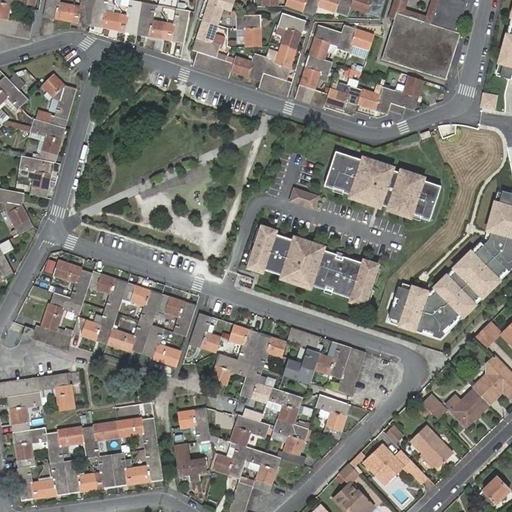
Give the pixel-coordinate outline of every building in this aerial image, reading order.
[(0,0),(0,17),(3,18),(7,19),(10,6),(26,9),(28,0),(0,0)] [(46,0),(43,18),(71,23),(74,6),(58,3),(58,0),(46,0)] [(71,23),(90,26),(95,0),(81,0),(80,8),(74,6),(71,23)] [(120,14),(105,12),(106,0),(95,0),(90,26),(115,31),(120,14)] [(120,14),(115,31),(117,31),(136,35),(143,2),(130,0),(129,5),(127,16),(120,14)] [(222,7),(231,10),(234,0),(207,0),(202,20),(216,24),(222,7)] [(286,0),(285,6),(314,16),(317,7),(319,0),(286,0)] [(319,0),(317,7),(347,16),(349,8),(351,0),(319,0)] [(380,18),(384,6),(386,0),(351,0),(349,8),(380,18)] [(437,0),(430,24),(403,15),(397,13),(394,20),(381,60),(446,81),(461,34),(458,33),(468,0),(437,0)] [(437,0),(431,0),(426,17),(405,10),(406,6),(407,0),(402,0),(401,6),(393,3),(392,6),(388,17),(394,20),(397,13),(403,15),(430,24),(437,0)] [(143,2),(136,35),(164,40),(167,23),(165,23),(152,21),(154,4),(143,2)] [(167,23),(164,40),(183,44),(189,11),(177,9),(174,25),(167,23)] [(297,51),(306,21),(299,19),(283,13),(279,25),(278,25),(278,26),(277,33),(285,35),(282,46),(297,51)] [(262,15),(261,15),(251,15),(237,16),(237,30),(248,30),(248,47),(263,46),(262,15)] [(3,18),(0,32),(0,33),(7,35),(10,20),(7,19),(3,18)] [(10,20),(7,35),(14,36),(17,21),(10,20)] [(192,49),(197,51),(205,53),(212,56),(219,58),(224,45),(210,41),(216,24),(202,20),(192,49)] [(17,21),(14,36),(21,38),(24,23),(17,21)] [(24,23),(21,38),(29,39),(32,25),(24,23)] [(342,33),(319,25),(309,55),(325,60),(329,46),(338,49),(342,33)] [(370,50),(374,35),(345,25),(342,33),(338,49),(348,52),(349,51),(351,44),(370,50)] [(508,36),(500,63),(504,64),(500,77),(511,80),(511,78),(511,26),(511,27),(511,33),(511,37),(508,36)] [(370,50),(351,44),(349,51),(367,57),(370,50)] [(264,73),(271,75),(278,77),(285,79),(287,80),(297,51),(282,46),(280,53),(271,50),(268,60),(264,73)] [(197,51),(193,63),(192,65),(200,68),(205,53),(197,51)] [(205,53),(200,68),(208,70),(212,56),(205,53)] [(236,56),(231,71),(261,80),(264,73),(268,60),(267,60),(268,57),(256,53),(253,62),(236,56)] [(309,55),(300,84),(307,86),(315,89),(319,75),(328,78),(332,65),(333,63),(325,60),(309,55)] [(212,56),(208,70),(215,73),(220,58),(219,58),(212,56)] [(220,58),(215,73),(222,75),(227,60),(220,58)] [(227,60),(222,75),(230,77),(231,71),(234,62),(227,60)] [(361,69),(344,65),(342,75),(359,78),(361,69)] [(17,73),(11,77),(20,88),(25,83),(17,73)] [(49,124),(65,128),(76,89),(66,86),(53,73),(40,85),(52,98),(59,101),(55,117),(51,116),(49,124)] [(261,80),(259,87),(266,89),(271,75),(264,73),(261,80)] [(271,75),(266,89),(273,92),(278,77),(271,75)] [(413,110),(414,110),(424,80),(410,75),(404,93),(395,90),(391,101),(413,108),(413,110)] [(27,99),(4,76),(0,79),(0,104),(6,98),(17,108),(27,99)] [(278,77),(273,92),(280,94),(285,79),(278,77)] [(285,79),(280,94),(288,96),(293,82),(287,80),(285,79)] [(307,86),(300,84),(295,98),(302,101),(307,86)] [(379,96),(383,86),(377,84),(373,95),(379,96)] [(307,86),(302,101),(310,103),(315,89),(307,86)] [(363,91),(358,106),(385,114),(387,114),(387,112),(388,112),(391,101),(395,90),(383,86),(379,96),(373,95),(363,91)] [(325,105),(351,114),(356,112),(363,91),(357,89),(352,87),(349,97),(330,91),(329,93),(325,105)] [(315,89),(310,103),(317,105),(322,91),(315,89)] [(322,91),(317,105),(324,108),(325,105),(329,93),(329,94),(322,91)] [(499,95),(483,92),(480,108),(496,111),(499,95)] [(53,164),(55,164),(65,128),(49,124),(35,120),(32,133),(46,136),(39,161),(53,164)] [(337,153),(326,187),(336,191),(336,189),(345,192),(344,194),(353,196),(352,199),(382,208),(382,206),(390,208),(390,210),(412,218),(414,214),(422,217),(421,219),(431,222),(443,187),(424,181),(425,179),(402,171),(402,174),(394,171),(394,169),(365,159),(364,162),(337,153)] [(30,195),(47,199),(53,164),(39,161),(21,157),(18,171),(34,174),(30,195)] [(18,235),(33,227),(22,205),(24,194),(0,189),(0,202),(6,204),(7,213),(18,235)] [(319,198),(296,190),(292,203),(315,210),(319,198)] [(459,271),(451,280),(448,277),(437,288),(440,291),(433,298),(428,296),(429,293),(415,288),(414,292),(401,288),(398,299),(401,300),(400,304),(397,303),(397,304),(400,305),(399,307),(398,309),(395,308),(391,319),(404,323),(403,326),(417,331),(418,328),(437,333),(435,337),(443,339),(448,334),(445,331),(456,321),(458,323),(456,320),(463,314),(466,316),(477,305),(476,305),(475,307),(472,304),(482,294),(485,297),(501,281),(498,279),(508,269),(511,272),(511,270),(511,193),(504,191),(501,204),(497,203),(490,230),(493,231),(491,240),(485,246),(483,243),(482,243),(485,246),(475,255),(473,253),(457,269),(459,271)] [(263,231),(260,242),(256,254),(252,267),(251,269),(264,273),(265,271),(284,277),(284,280),(292,283),(298,285),(299,281),(314,286),(313,287),(327,291),(329,288),(335,290),(334,294),(354,300),(353,303),(367,307),(367,304),(372,291),(375,282),(379,269),(380,266),(366,262),(366,265),(345,258),(344,261),(338,259),(339,256),(325,251),(325,252),(310,248),(311,244),(297,239),(296,242),(277,235),(277,233),(264,229),(263,231)] [(493,231),(490,230),(488,238),(483,243),(485,246),(491,240),(493,231)] [(482,243),(473,253),(475,255),(485,246),(482,243)] [(325,251),(326,249),(311,244),(310,248),(325,252),(325,251)] [(0,281),(14,275),(0,248),(0,281)] [(82,267),(59,259),(53,276),(77,283),(73,295),(85,299),(89,288),(94,273),(81,269),(82,267)] [(457,269),(448,277),(451,280),(459,271),(457,269)] [(501,281),(511,272),(508,269),(498,279),(501,281)] [(123,299),(129,283),(94,271),(94,273),(89,288),(111,295),(107,307),(119,311),(123,299)] [(264,273),(284,280),(284,277),(265,271),(264,273)] [(298,285),(353,303),(354,300),(334,294),(335,290),(329,288),(327,291),(313,287),(314,286),(299,281),(298,285)] [(157,310),(162,294),(129,283),(123,299),(145,306),(140,318),(152,323),(157,310)] [(432,294),(429,293),(428,296),(433,298),(440,291),(437,288),(432,294)] [(50,302),(42,326),(44,327),(51,329),(58,331),(59,332),(67,307),(81,312),(85,299),(73,295),(57,290),(52,302),(50,302)] [(188,334),(198,306),(162,294),(157,310),(179,318),(175,330),(188,334)] [(476,305),(477,305),(485,297),(482,294),(472,304),(475,307),(476,305)] [(73,334),(107,345),(112,330),(119,311),(107,307),(101,326),(78,319),(73,334)] [(206,333),(211,317),(200,313),(189,343),(216,352),(221,338),(206,333)] [(448,334),(466,316),(463,314),(456,320),(458,323),(456,321),(445,331),(448,334)] [(112,330),(107,345),(129,353),(130,350),(142,354),(146,341),(152,323),(140,318),(134,337),(112,330)] [(492,322),(484,330),(496,343),(504,335),(492,322)] [(152,323),(146,341),(142,354),(153,358),(152,360),(176,368),(183,348),(161,341),(166,327),(152,323)] [(34,330),(32,339),(39,341),(44,327),(42,326),(36,324),(34,330)] [(251,364),(261,335),(235,325),(230,341),(244,346),(239,360),(251,364)] [(32,339),(34,330),(24,327),(22,336),(32,339)] [(44,327),(39,341),(46,344),(51,329),(44,327)] [(294,345),(299,331),(292,328),(287,343),(294,345)] [(418,328),(417,331),(435,337),(437,333),(418,328)] [(51,329),(46,344),(53,346),(58,331),(51,329)] [(496,343),(484,330),(477,338),(488,350),(496,343)] [(58,331),(53,346),(60,348),(65,334),(59,332),(58,331)] [(301,348),(306,334),(299,331),(294,345),(301,348)] [(65,334),(60,348),(68,351),(72,336),(65,334)] [(309,350),(313,336),(306,334),(301,348),(302,348),(309,350)] [(282,358),(287,343),(261,335),(251,364),(263,368),(268,353),(282,358)] [(316,353),(321,338),(313,336),(309,350),(310,351),(316,353)] [(350,356),(353,347),(338,342),(334,356),(321,352),(315,372),(342,380),(343,377),(345,371),(345,370),(348,363),(350,356)] [(364,360),(367,351),(353,347),(350,356),(364,360)] [(309,350),(302,348),(297,363),(305,366),(310,351),(309,350)] [(315,372),(321,352),(316,353),(310,351),(305,366),(297,363),(290,361),(285,376),(312,385),(315,372)] [(220,354),(210,381),(225,386),(226,386),(231,371),(247,377),(251,364),(239,360),(220,354)] [(486,373),(472,387),(473,388),(488,404),(495,398),(493,396),(501,389),(503,390),(509,397),(511,393),(511,373),(494,355),(486,362),(486,373)] [(362,368),(364,360),(350,356),(348,363),(362,368)] [(345,370),(360,375),(362,368),(348,363),(345,370)] [(251,364),(247,377),(240,396),(266,405),(267,400),(272,388),(257,383),(263,368),(251,364)] [(343,377),(357,382),(360,375),(345,370),(345,371),(343,377)] [(59,412),(76,410),(72,385),(69,386),(68,373),(38,378),(40,394),(56,391),(59,412)] [(340,384),(355,389),(357,382),(343,377),(342,380),(340,384)] [(40,394),(38,378),(30,379),(32,395),(40,394)] [(30,379),(23,380),(25,396),(32,395),(30,379)] [(15,381),(17,397),(25,396),(23,380),(15,381)] [(10,398),(17,397),(15,381),(8,382),(10,398)] [(8,398),(10,398),(8,382),(0,383),(3,399),(8,398)] [(340,384),(338,391),(353,396),(355,389),(340,384)] [(302,398),(280,391),(272,388),(267,400),(282,405),(279,413),(277,419),(293,424),(302,398)] [(478,414),(488,404),(473,388),(461,400),(457,396),(447,406),(451,410),(460,420),(463,417),(469,424),(476,417),(478,414)] [(493,396),(495,398),(503,390),(501,389),(493,396)] [(17,397),(10,398),(8,398),(11,417),(13,433),(30,431),(26,408),(42,406),(40,394),(32,395),(25,396),(17,397)] [(323,434),(340,440),(351,404),(320,394),(316,406),(331,412),(323,434)] [(432,413),(439,421),(448,413),(432,397),(424,405),(425,406),(432,413)] [(266,405),(265,408),(279,413),(282,405),(267,400),(266,405)] [(310,415),(312,407),(302,406),(300,413),(310,415)] [(432,413),(425,406),(419,411),(426,418),(432,413)] [(209,441),(205,408),(178,411),(180,428),(195,426),(197,442),(209,441)] [(244,417),(238,415),(229,442),(232,443),(239,445),(245,447),(251,432),(265,437),(270,426),(251,419),(244,417)] [(145,450),(158,448),(153,418),(141,420),(141,417),(116,421),(118,439),(143,435),(145,450)] [(463,417),(460,420),(466,426),(469,424),(463,417)] [(280,459),(303,467),(306,458),(299,456),(308,429),(293,424),(277,419),(273,431),(288,436),(286,444),(280,459)] [(118,439),(116,421),(93,424),(93,427),(82,429),(84,444),(86,459),(97,457),(100,457),(98,442),(118,439)] [(82,429),(81,425),(57,429),(58,432),(46,434),(47,442),(48,442),(51,463),(64,461),(62,447),(84,444),(82,429)] [(410,441),(422,454),(434,465),(437,469),(453,453),(426,426),(410,441)] [(394,427),(386,435),(397,446),(405,438),(394,427)] [(30,431),(13,433),(18,468),(29,467),(34,466),(31,444),(47,442),(46,434),(45,429),(30,431)] [(273,431),(270,439),(286,444),(288,436),(273,431)] [(176,445),(180,479),(180,480),(191,479),(192,481),(194,482),(197,481),(199,479),(199,477),(208,476),(207,475),(206,458),(190,460),(188,443),(181,444),(176,445)] [(404,467),(393,456),(381,444),(363,462),(376,475),(379,472),(389,482),(404,467)] [(121,446),(122,453),(130,452),(129,445),(121,446)] [(246,462),(251,449),(245,447),(239,445),(237,450),(230,448),(227,458),(219,455),(214,471),(240,480),(241,476),(244,467),(246,462)] [(130,469),(132,486),(162,481),(158,448),(145,450),(148,466),(130,469)] [(251,449),(247,462),(260,467),(259,472),(258,472),(253,488),(269,493),(280,459),(251,449)] [(415,464),(400,449),(393,456),(404,467),(408,472),(410,470),(415,464)] [(363,452),(353,462),(357,465),(366,456),(363,452)] [(108,455),(112,488),(114,488),(132,486),(130,469),(124,470),(122,453),(108,455)] [(434,465),(422,454),(420,456),(431,468),(434,465)] [(92,474),(94,491),(112,488),(108,455),(100,457),(97,457),(99,473),(92,474)] [(64,461),(68,495),(94,491),(92,474),(78,476),(76,460),(64,461)] [(38,482),(40,499),(57,497),(68,495),(64,461),(51,463),(54,480),(38,482)] [(246,462),(244,467),(258,472),(259,472),(260,467),(247,462),(246,462)] [(353,462),(350,465),(360,474),(360,475),(363,472),(357,465),(353,462)] [(422,483),(428,477),(415,464),(410,470),(422,483)] [(360,474),(350,465),(341,474),(348,481),(353,481),(360,474)] [(18,468),(16,469),(21,502),(40,499),(38,482),(32,483),(29,467),(18,468)] [(379,472),(376,475),(386,485),(389,482),(379,472)] [(494,472),(475,491),(487,503),(506,485),(494,472)] [(255,481),(241,476),(240,480),(239,483),(253,488),(255,481)] [(350,482),(349,483),(356,491),(358,489),(350,482)] [(237,490),(250,495),(253,488),(239,483),(237,490)] [(334,497),(342,505),(344,504),(348,509),(351,511),(365,511),(373,505),(358,489),(356,491),(349,483),(334,497)] [(234,497),(248,502),(250,495),(237,490),(234,497)] [(232,504),(245,509),(247,503),(248,502),(234,497),(232,504)]
